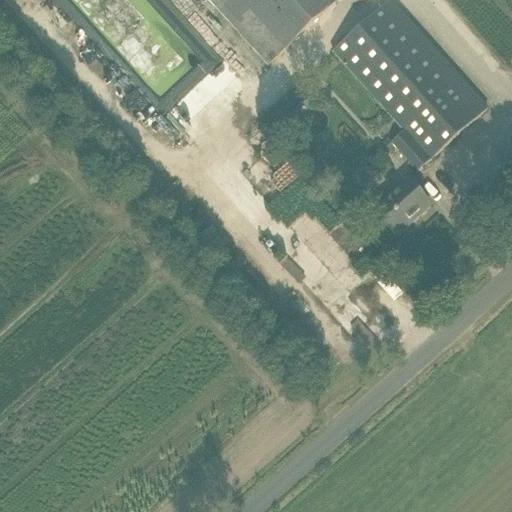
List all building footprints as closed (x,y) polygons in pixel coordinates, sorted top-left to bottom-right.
[(205,0),(266,66),(334,4),(330,0),(205,0)] [(404,133),(391,144),(417,174),(487,110),(390,2),(333,53),(404,133)] [(211,15),(215,11),(208,3),(197,12),(211,27),(217,22),(211,15)] [(203,37),(211,31),(195,11),(187,18),(203,37)] [(160,171),(184,150),(137,95),(126,104),(136,115),(125,124),(140,141),(137,143),(160,171)] [(511,181),(503,190),(511,198),(511,181)] [(372,214),(382,224),(395,239),(430,208),(407,183),(372,214)]
